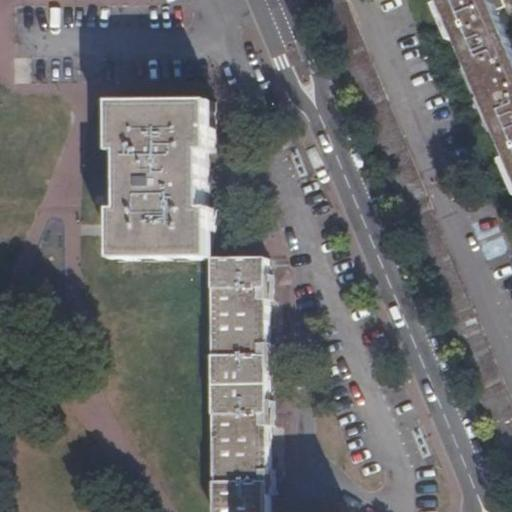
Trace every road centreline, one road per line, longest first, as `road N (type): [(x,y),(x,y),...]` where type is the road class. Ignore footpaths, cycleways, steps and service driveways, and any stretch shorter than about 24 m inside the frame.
road 1 (residential): [(486,511),(280,16)]
road 2 (unknown): [(402,511),(334,485),(308,450),(308,251)]
road 3 (residential): [(280,16),(223,41),(23,42)]
